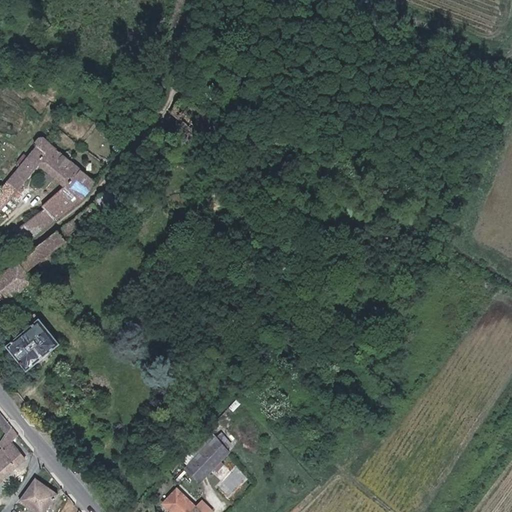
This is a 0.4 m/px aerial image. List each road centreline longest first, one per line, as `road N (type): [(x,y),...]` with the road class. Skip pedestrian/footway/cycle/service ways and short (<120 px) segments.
road 1 (secondary): [(0,393),(97,511)]
road 2 (unknown): [(0,268),(107,182)]
